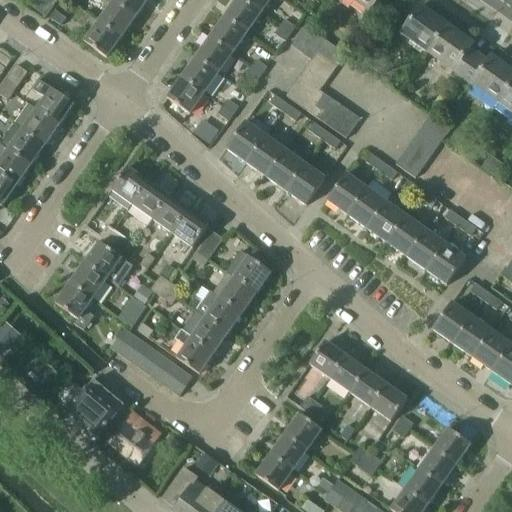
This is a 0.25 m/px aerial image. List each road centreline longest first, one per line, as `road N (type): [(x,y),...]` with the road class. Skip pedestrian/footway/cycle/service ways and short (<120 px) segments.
road 1 (residential): [(106,369),(200,439),(314,274)]
road 2 (residential): [(314,274),(119,100)]
road 3 (residential): [(511,430),(405,358),(314,274)]
road 4 (residential): [(6,264),(119,100)]
road 5 (residential): [(147,511),(0,383)]
road 6 (residential): [(119,100),(0,14)]
road 7 (residential): [(119,100),(192,0)]
